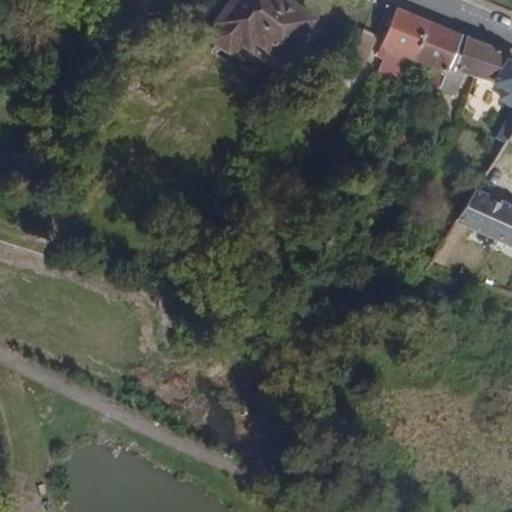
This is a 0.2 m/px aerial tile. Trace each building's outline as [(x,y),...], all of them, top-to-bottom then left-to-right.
[(287,51),(314,11),(297,0),(231,0),(219,18),(197,4),(191,14),(205,18),(214,24),(210,30),(208,41),(233,56),(248,62),(250,59),(235,45),(239,37),(261,50),(267,39),(287,51)] [(412,57),(428,18),(395,5),(394,8),(374,57),(382,60),(376,75),(401,85),(412,57)] [(453,67),(466,33),(428,18),(412,57),(446,71),(449,66),(453,67)] [(185,34),(185,24),(173,24),(173,33),(185,34)] [(491,82),(505,48),(466,33),(453,67),(475,76),(487,81),(491,82)] [(206,52),(184,41),(180,49),(202,60),(206,52)] [(511,61),(509,59),(494,84),(507,92),(502,102),(511,107),(511,61)] [(220,188),(233,167),(217,157),(204,180),(220,188)] [(413,180),(426,161),(418,157),(405,176),(413,180)] [(511,205),(478,189),(457,223),(495,240),(511,248),(511,205)] [(214,225),(216,216),(218,214),(213,211),(207,222),(214,225)]
